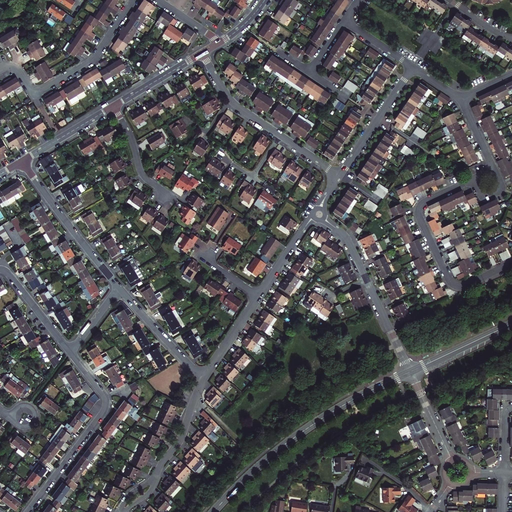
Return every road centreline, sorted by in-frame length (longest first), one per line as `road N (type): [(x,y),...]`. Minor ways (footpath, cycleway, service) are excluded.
road 1 (tertiary): [(409,371),(275,451),(213,511)]
road 2 (residential): [(473,178),(421,204),(420,218),(455,284),(511,263)]
road 3 (residential): [(70,352),(104,407),(26,511)]
road 4 (residential): [(315,211),(350,244),(409,371)]
road 5 (residential): [(133,0),(97,55),(50,86),(33,90),(16,68),(0,70)]
road 6 (residential): [(22,160),(119,286)]
road 7 (residential): [(119,286),(203,379)]
